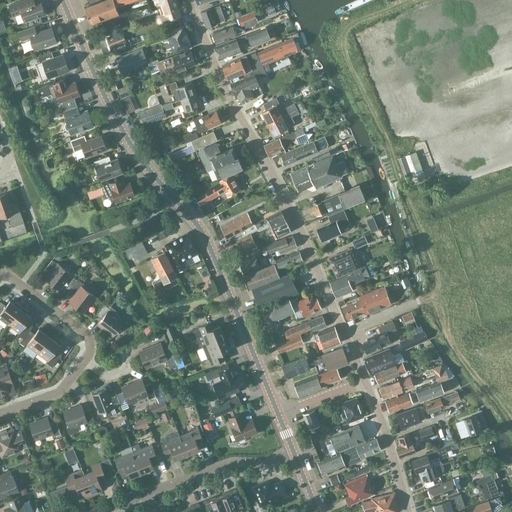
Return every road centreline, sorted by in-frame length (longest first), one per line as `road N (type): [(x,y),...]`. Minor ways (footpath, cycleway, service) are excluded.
road 1 (tertiary): [(277,414),(199,230),(119,127),(62,0)]
road 2 (residential): [(365,380),(188,0)]
road 3 (track): [(435,293),(342,36),(353,21),(412,0)]
road 4 (residential): [(99,511),(226,462),(291,449)]
road 5 (residential): [(407,511),(365,380)]
road 6 (residential): [(0,273),(90,339),(84,358)]
